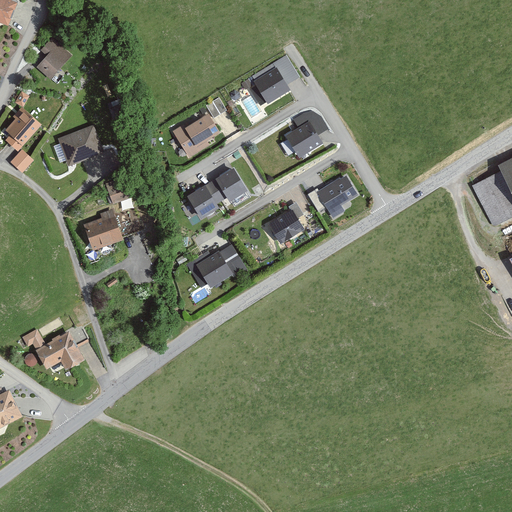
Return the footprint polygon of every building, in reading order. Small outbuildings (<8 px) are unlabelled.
[(15,0),(0,0),(0,19),(11,24),(19,1),(15,0)] [(43,47),(51,55),(40,67),(53,80),(74,57),(52,37),(43,47)] [(274,70),(253,83),(266,105),(288,92),(274,70)] [(221,97),(209,105),(217,118),(229,110),(221,97)] [(10,136),(6,140),(18,151),(43,124),(27,109),(6,131),(10,136)] [(190,122),(177,131),(193,156),(213,144),(212,141),(220,135),(208,116),(192,126),(190,122)] [(309,122),(286,137),(301,159),(324,144),(309,122)] [(99,124),(63,138),(74,166),(109,152),(99,124)] [(25,150),(13,162),(24,172),(36,160),(25,150)] [(511,154),(492,166),(495,172),(469,186),(490,225),(511,213),(511,154)] [(235,168),(189,196),(204,220),(221,209),(218,204),(226,199),(229,204),(249,191),(235,168)] [(126,175),(104,184),(112,204),(134,196),(126,175)] [(350,175),(322,191),(338,217),(349,211),(345,205),(362,195),(350,175)] [(298,209),(275,223),(287,243),(311,229),(298,209)] [(115,214),(85,225),(94,250),(124,240),(115,214)] [(231,244),(198,265),(213,288),(245,267),(231,244)] [(41,328),(26,337),(32,346),(37,343),(53,368),(67,360),(73,369),(89,360),(82,348),(86,346),(75,327),(50,342),(41,328)] [(8,387),(0,391),(0,426),(23,414),(8,387)]
